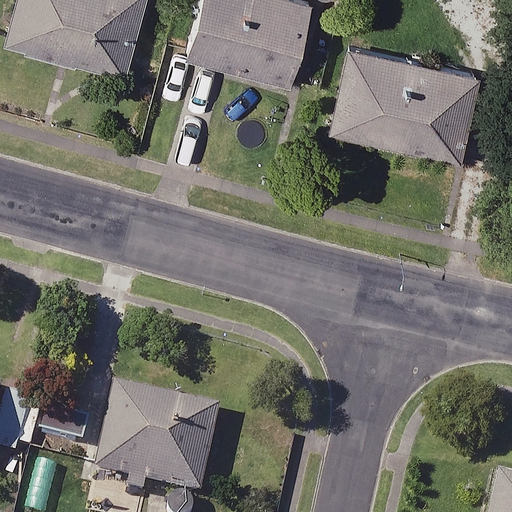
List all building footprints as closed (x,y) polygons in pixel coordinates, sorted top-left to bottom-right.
[(141,0),(13,0),(3,34),(121,70),(141,0)] [(307,0),(196,0),(184,49),(287,76),(307,0)] [(476,66),(345,38),(326,123),(458,151),(476,66)] [(217,404),(113,382),(95,468),(200,490),(217,404)] [(32,393),(0,384),(0,445),(17,450),(32,393)] [(511,511),(511,473),(494,470),(486,511),(511,511)]
